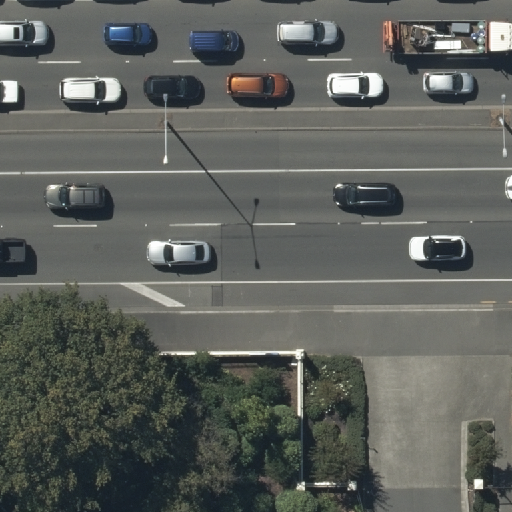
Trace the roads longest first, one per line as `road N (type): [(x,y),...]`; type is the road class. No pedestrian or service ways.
road 1 (trunk): [(0,63),(511,60)]
road 2 (trunk): [(511,223),(0,226)]
